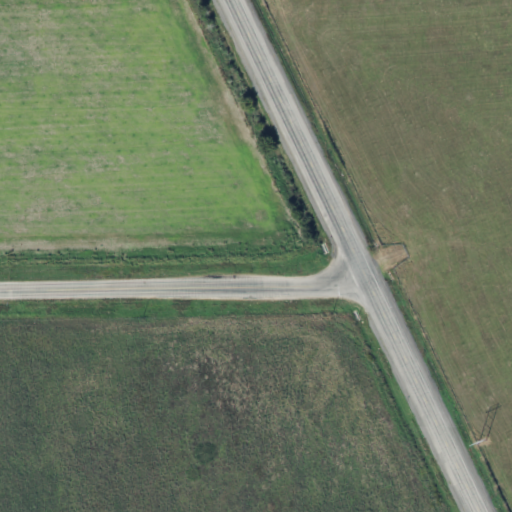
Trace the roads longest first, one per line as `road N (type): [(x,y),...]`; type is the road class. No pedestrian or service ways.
road 1 (primary): [(478,511),(230,0)]
road 2 (secondary): [(0,290),(369,286)]
